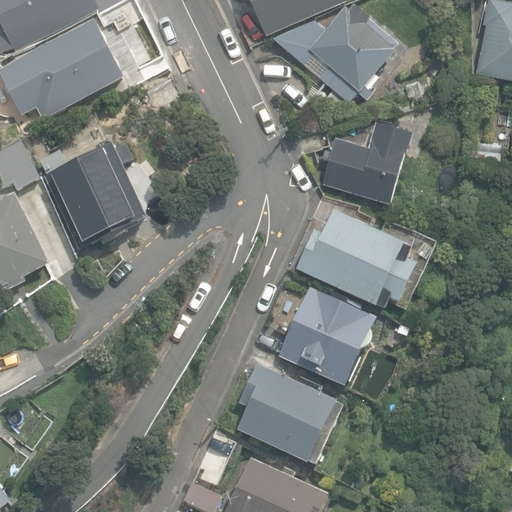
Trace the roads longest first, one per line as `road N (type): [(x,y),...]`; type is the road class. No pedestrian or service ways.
road 1 (residential): [(264,173),(285,205),(278,246),(153,511)]
road 2 (residential): [(56,511),(142,418),(254,202)]
road 3 (residential): [(182,0),(264,173)]
